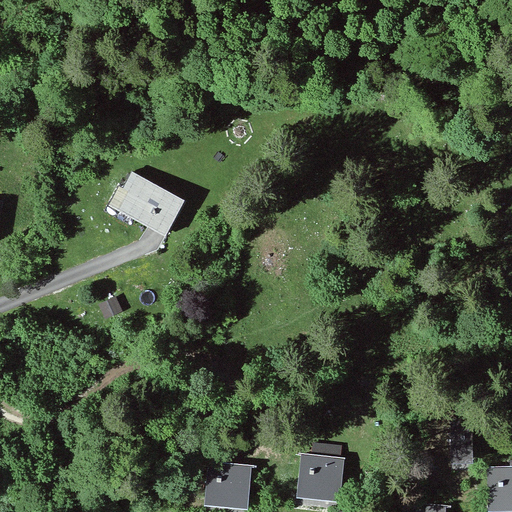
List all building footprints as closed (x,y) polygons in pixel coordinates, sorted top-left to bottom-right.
[(120,182),(108,204),(167,235),(186,201),(132,171),(125,184),(120,182)] [(472,420),(450,421),(450,453),(472,453),(472,420)] [(301,454),(297,486),(340,491),(343,459),(301,454)] [(488,468),(488,501),(511,500),(511,459),(510,460),(510,467),(488,468)] [(208,462),(205,495),(248,499),(251,466),(208,462)]
